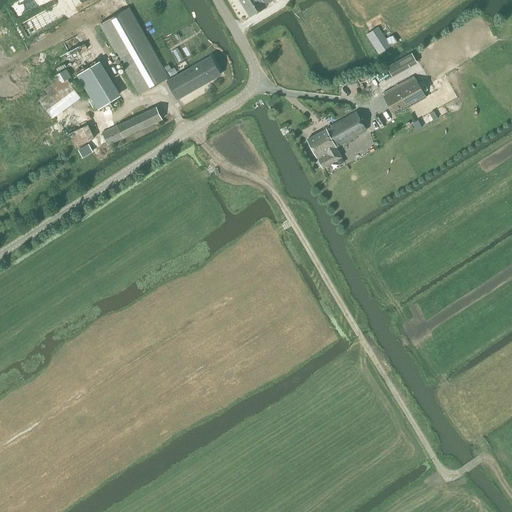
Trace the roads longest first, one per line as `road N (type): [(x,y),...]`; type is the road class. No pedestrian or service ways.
road 1 (track): [(191,131),(225,165),(269,185),(439,469),(449,475),(480,457)]
road 2 (unclassified): [(0,255),(251,89),(251,59),(217,0)]
